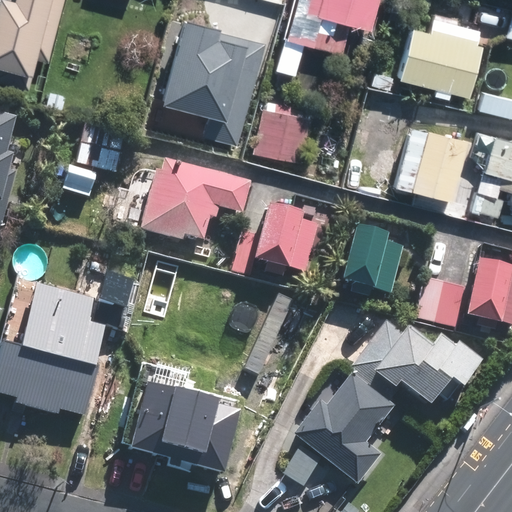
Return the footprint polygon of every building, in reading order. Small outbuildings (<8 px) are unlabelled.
[(0,68),(43,80),(63,0),(19,0),(19,3),(6,0),(1,0),(0,7),(0,68)] [(288,0),(272,67),(292,72),(299,42),(338,52),(346,21),(368,27),(374,0),(288,0)] [(511,11),(509,10),(502,35),(511,37),(511,11)] [(237,145),(264,44),(221,33),(186,24),(165,104),(209,116),(203,136),(237,145)] [(425,29),(407,25),(394,77),(465,95),(478,43),(473,41),(474,38),(426,26),(425,29)] [(290,76),(276,72),(272,84),(287,88),(290,76)] [(501,115),(511,117),(511,97),(510,106),(503,104),(501,115)] [(291,112),(293,104),(264,99),(263,107),(257,106),(249,151),(298,160),(306,115),(291,112)] [(16,113),(0,109),(0,226),(14,170),(9,169),(13,153),(6,151),(16,113)] [(464,138),(422,127),(421,132),(405,128),(392,184),(407,187),(407,189),(449,199),(454,176),(470,180),(474,164),(459,160),(464,138)] [(511,139),(490,134),(480,170),(497,175),(494,187),(507,190),(504,201),(507,202),(506,211),(511,212),(511,139)] [(249,185),(161,162),(158,174),(154,173),(139,232),(182,243),(184,238),(202,242),(208,220),(215,222),(217,210),(242,216),(249,185)] [(97,173),(70,165),(63,188),(91,195),(97,173)] [(495,215),(500,196),(480,191),(479,194),(473,192),(469,209),(495,215)] [(304,275),(316,227),(298,223),(300,217),(264,208),(257,237),(242,233),(232,274),(251,279),(254,265),(265,268),(264,275),(283,279),(284,273),(286,273),(287,271),(304,275)] [(351,289),(349,296),(366,300),(367,293),(369,293),(370,291),(390,297),(391,295),(401,250),(382,246),(384,238),(351,230),(338,285),(351,289)] [(511,325),(511,275),(506,274),(507,268),(471,260),(458,317),(473,320),(472,327),(492,331),(493,324),(495,325),(496,322),(511,325)] [(412,318),(452,327),(462,285),(422,276),(412,318)] [(90,324),(89,325),(118,333),(130,284),(101,278),(98,292),(82,288),(75,321),(90,324)] [(218,302),(180,348),(200,365),(239,398),(278,351),(218,302)] [(345,368),(389,402),(400,386),(424,405),(434,392),(445,401),(474,362),(436,332),(430,341),(404,321),(398,329),(384,318),(345,368)] [(81,419),(94,368),(0,344),(0,398),(11,402),(10,407),(54,418),(56,413),(81,419)] [(140,347),(124,359),(134,374),(150,362),(140,347)] [(361,442),(389,406),(347,373),(322,406),(314,400),(288,434),(298,442),(279,472),(300,486),(318,457),(353,484),(376,454),(361,442)] [(150,380),(133,446),(224,470),(240,411),(215,404),(217,397),(150,380)] [(434,437),(424,430),(415,442),(424,450),(434,437)]
